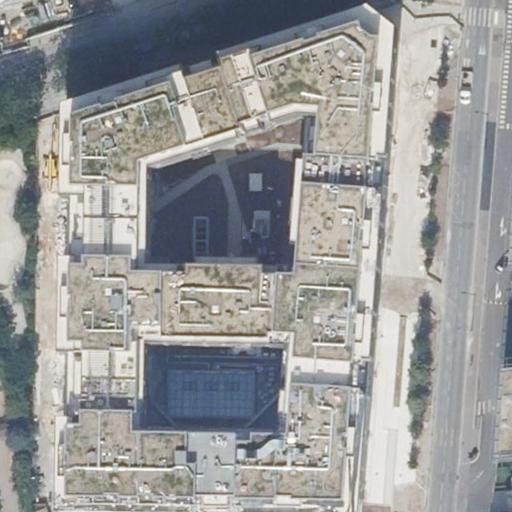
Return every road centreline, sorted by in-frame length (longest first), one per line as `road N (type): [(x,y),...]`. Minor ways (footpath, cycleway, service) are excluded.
road 1 (residential): [(440,511),(477,0)]
road 2 (residential): [(226,0),(0,69)]
